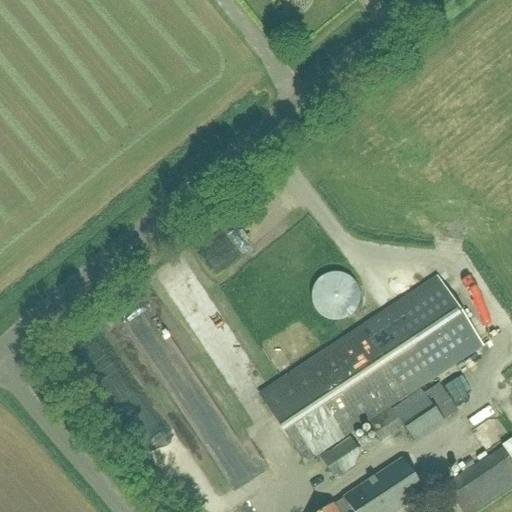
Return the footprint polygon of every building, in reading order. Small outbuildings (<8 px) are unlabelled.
[(356,307),(358,299),(358,291),(356,286),(353,281),(349,278),(345,275),(337,273),(329,273),(324,275),(319,278),(314,284),(312,289),(311,294),(311,302),(313,307),(316,312),(320,316),(324,318),(332,321),(340,320),(345,318),(350,315),(353,311),(356,307)] [(303,464),(436,377),(438,379),(483,348),(438,279),(259,398),(303,464)] [(420,391),(365,426),(378,444),(402,428),(416,443),(442,426),(440,422),(457,412),(438,385),(424,396),(420,391)] [(348,437),(319,455),(334,481),(353,469),(350,463),(359,456),(348,437)] [(460,511),(472,511),(511,486),(511,465),(501,449),(444,486),(460,511)] [(398,511),(425,494),(402,459),(342,499),(343,500),(324,511),(398,511)]
